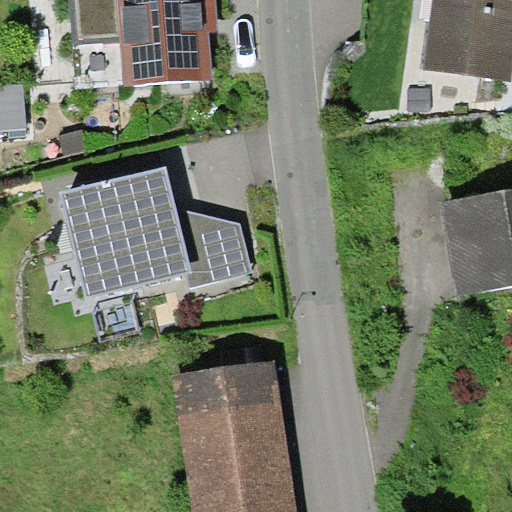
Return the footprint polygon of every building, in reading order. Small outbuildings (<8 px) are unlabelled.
[(219,33),(216,0),(69,0),(73,45),(121,41),(125,87),(213,80),(210,33),(219,33)] [(511,72),(511,0),(433,0),(423,69),(511,81),(511,72)] [(0,129),(26,127),(22,84),(0,85),(0,129)] [(430,87),(408,88),(408,112),(431,112),(430,87)] [(166,165),(61,190),(86,297),(187,273),(191,272),(176,208),(166,165)] [(511,189),(442,201),(457,295),(511,286),(511,189)] [(241,224),(176,208),(191,272),(187,273),(192,291),(253,275),(241,224)] [(297,511),(275,360),(172,375),(192,511),(297,511)]
